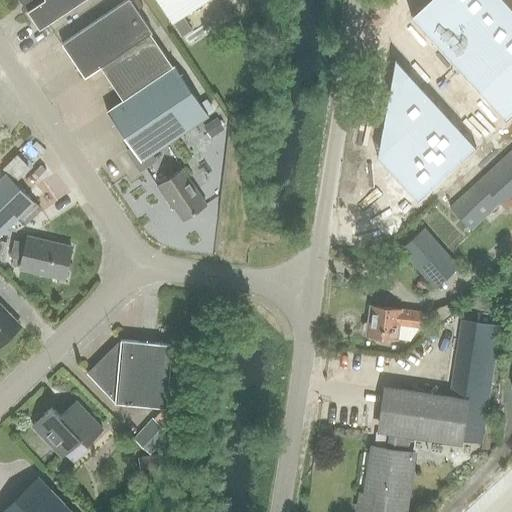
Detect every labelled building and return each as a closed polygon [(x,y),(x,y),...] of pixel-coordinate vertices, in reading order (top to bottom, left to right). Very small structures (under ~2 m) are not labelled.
[(83,0),(20,0),(21,2),(23,5),(39,30),(83,0)] [(85,78),(150,34),(152,33),(129,0),(126,0),(62,44),(85,78)] [(183,17),(207,1),(205,0),(155,0),(172,24),(183,17)] [(511,9),(503,0),(428,0),(410,17),(505,121),(511,114),(511,9)] [(183,17),(172,24),(181,38),(192,31),(183,17)] [(395,58),(376,157),(417,201),(476,147),(395,58)] [(174,66),(122,101),(107,111),(130,147),(125,150),(139,170),(157,160),(153,153),(208,116),(174,66)] [(511,149),(465,193),(450,207),(470,230),(499,203),(504,210),(511,202),(511,149)] [(18,155),(2,170),(6,173),(15,183),(30,168),(18,155)] [(183,220),(206,205),(182,169),(157,186),(167,201),(169,200),(183,220)] [(0,235),(34,203),(15,183),(6,173),(0,179),(0,235)] [(433,288),(459,265),(425,226),(399,249),(433,288)] [(28,237),(26,244),(14,241),(10,257),(22,260),(20,269),(64,279),(71,248),(28,237)] [(0,252),(5,254),(8,243),(1,241),(0,242),(0,252)] [(0,345),(20,326),(0,305),(0,345)] [(367,321),(362,323),(361,328),(365,331),(365,334),(396,339),(398,325),(418,328),(420,312),(369,305),(367,321)] [(388,390),(382,428),(391,430),(387,451),(373,449),(366,496),(362,495),(360,509),(377,511),(402,511),(411,455),(406,454),(409,432),(482,444),(500,326),(464,320),(452,400),(388,390)] [(166,408),(172,345),(120,340),(86,373),(115,403),(166,408)] [(62,419),(51,407),(45,413),(40,413),(35,417),(35,423),(32,426),(62,457),(81,439),(87,445),(103,430),(78,404),(62,419)] [(152,454),(170,435),(153,419),(135,438),(152,454)] [(72,511),(39,478),(3,511),(72,511)]
